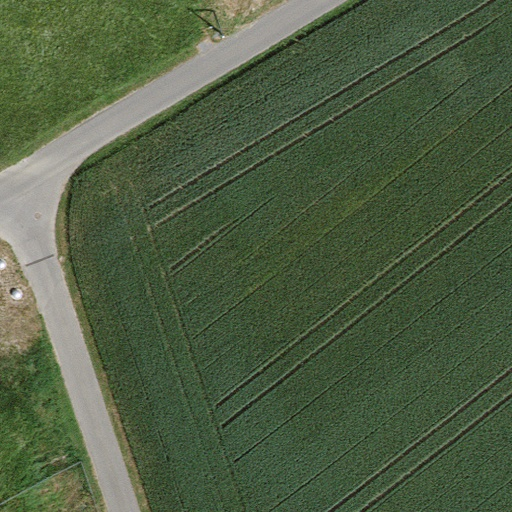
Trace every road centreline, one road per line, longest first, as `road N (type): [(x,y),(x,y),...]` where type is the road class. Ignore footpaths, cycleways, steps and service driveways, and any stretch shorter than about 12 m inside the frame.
road 1 (unclassified): [(8,190),(322,0)]
road 2 (residential): [(8,190),(43,258),(126,511)]
